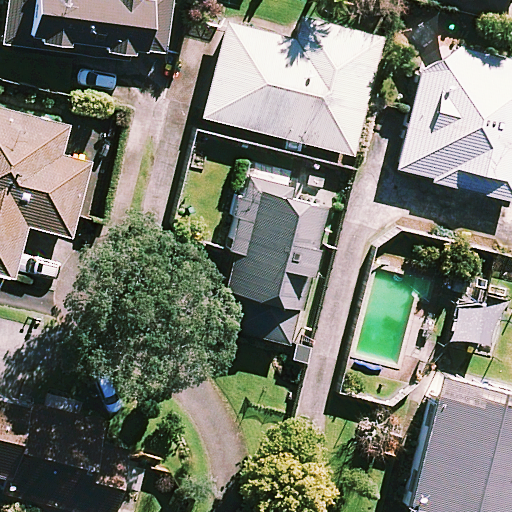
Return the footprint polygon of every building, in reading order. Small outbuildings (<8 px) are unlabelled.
[(163,0),(0,0),(0,31),(158,49),(163,0)] [(373,35),(294,15),(288,38),(220,21),(193,129),(341,166),(373,35)] [(463,57),(419,46),(390,170),(509,197),(511,184),(511,60),(465,50),(463,57)] [(60,119),(0,106),(0,271),(7,274),(18,222),(65,232),(81,157),(53,152),(60,119)] [(230,250),(220,286),(227,288),(216,328),(281,346),(321,203),(239,180),(220,247),(230,250)] [(485,309),(452,306),(449,336),(482,339),(485,309)] [(511,511),(511,392),(422,371),(391,504),(425,511),(511,511)] [(93,418),(0,394),(0,487),(95,511),(99,511),(117,444),(88,436),(93,418)]
